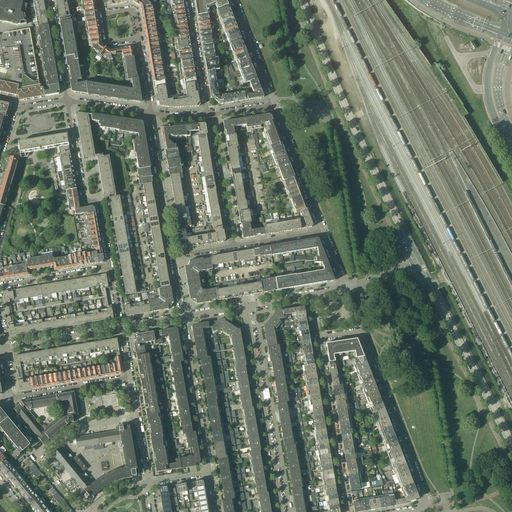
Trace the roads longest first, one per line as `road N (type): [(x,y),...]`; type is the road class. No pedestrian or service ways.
road 1 (residential): [(401,511),(420,508),(424,495),(363,336),(317,337)]
road 2 (secondary): [(397,220),(301,0)]
road 3 (residential): [(281,511),(245,306)]
road 4 (residential): [(109,267),(96,198),(83,201),(66,100)]
road 5 (secondary): [(511,446),(430,286)]
road 6 (residential): [(317,337),(347,511)]
road 7 (residential): [(209,472),(182,317)]
road 8 (residential): [(172,255),(149,113)]
road 9 (residential): [(323,231),(275,105)]
road 10 (residential): [(210,115),(232,245)]
road 11 (residential): [(1,348),(121,328)]
road 12 (residential): [(129,377),(9,397)]
